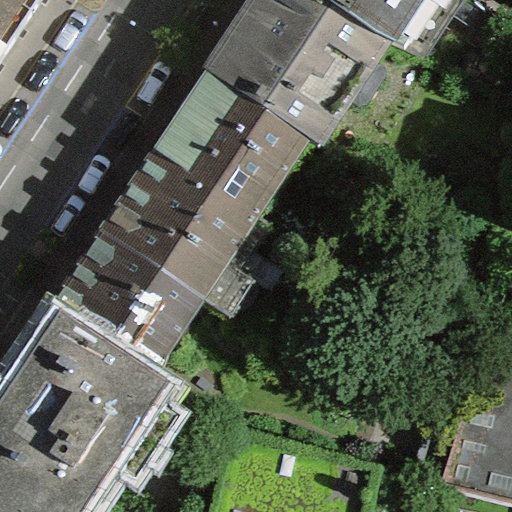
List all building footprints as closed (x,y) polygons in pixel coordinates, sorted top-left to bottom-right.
[(0,0),(0,62),(38,6),(41,0),(0,0)] [(381,73),(373,68),(390,42),(325,0),(256,0),(236,31),(208,73),(309,140),(320,147),(351,100),(359,105),(365,104),(382,79),(381,73)] [(325,0),(390,42),(424,57),(461,0),(325,0)] [(155,153),(256,219),(309,140),(208,73),(182,113),(155,153)] [(128,193),(102,232),(203,300),(231,318),(237,308),(240,310),(249,306),(256,295),(256,286),(226,265),(256,220),(256,219),(155,153),(128,193)] [(150,379),(203,300),(102,232),(74,275),(50,313),(150,379)] [(0,511),(97,511),(175,396),(150,379),(50,313),(3,392),(0,396),(0,511)] [(511,356),(485,350),(442,486),(511,503),(511,356)] [(231,433),(213,511),(366,511),(377,470),(231,433)]
